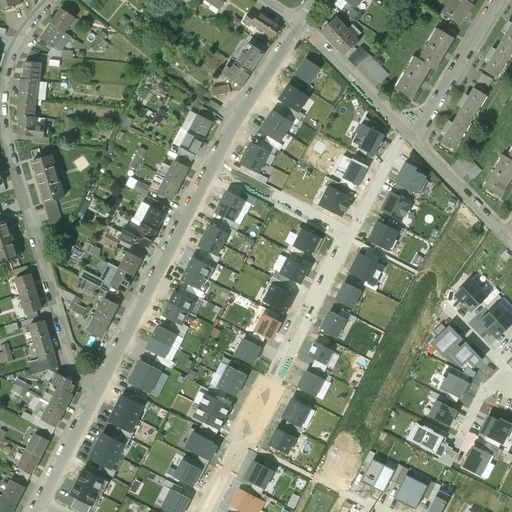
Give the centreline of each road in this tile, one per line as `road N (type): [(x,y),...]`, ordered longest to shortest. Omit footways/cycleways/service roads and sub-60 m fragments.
road 1 (residential): [(49,0),(21,36),(1,100),(62,332),(76,365),(96,385)]
road 2 (residential): [(347,234),(204,511)]
road 3 (residential): [(210,166),(96,385)]
road 4 (residential): [(298,23),(210,166)]
road 5 (residential): [(405,133),(430,109),(496,0)]
road 6 (residential): [(405,133),(298,23)]
road 7 (residential): [(347,234),(210,166)]
road 8 (residential): [(506,239),(405,133)]
road 9 (residential): [(96,385),(38,502)]
